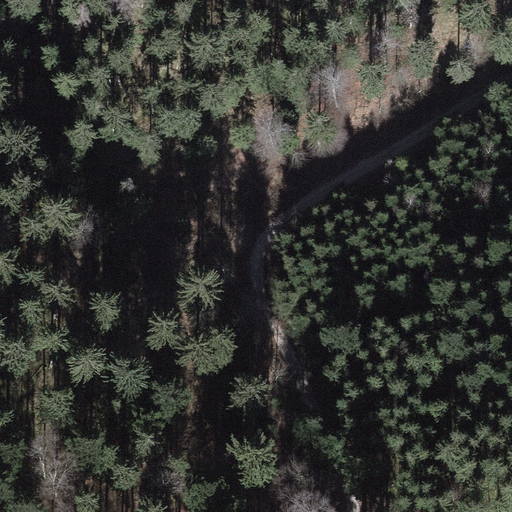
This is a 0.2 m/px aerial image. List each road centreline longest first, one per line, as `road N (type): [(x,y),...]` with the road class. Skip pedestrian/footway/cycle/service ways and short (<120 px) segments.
road 1 (track): [(511,65),(340,178),(247,253)]
road 2 (track): [(357,511),(257,310),(247,253)]
